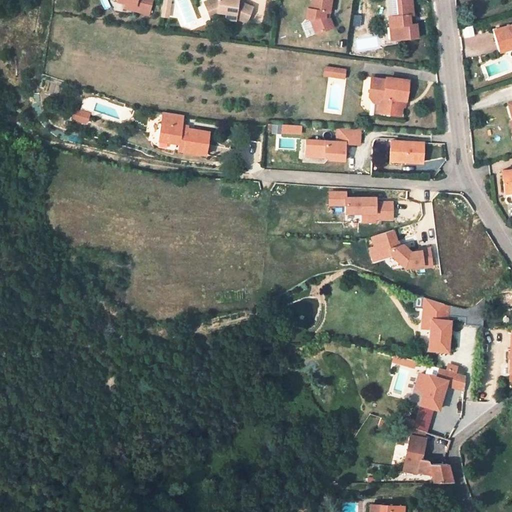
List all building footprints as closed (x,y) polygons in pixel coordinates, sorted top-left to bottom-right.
[(132,12),(146,14),(148,0),(110,0),(112,2),(123,3),(123,7),(133,8),(132,12)] [(167,17),(169,0),(160,0),(158,16),(167,17)] [(202,0),(197,2),(203,15),(209,11),(220,15),(218,20),(228,23),(229,19),(241,23),(246,7),(232,2),(232,0),(202,0)] [(310,19),(316,33),(332,27),(329,19),(328,19),(330,0),(311,0),(310,9),(307,9),(306,18),(310,19)] [(386,19),(387,31),(394,30),(394,41),(414,39),(413,26),(406,27),(405,18),(412,17),(410,0),(409,0),(387,1),(388,19),(386,19)] [(472,25),(461,26),(463,37),(473,36),(472,25)] [(511,25),(492,31),(498,51),(511,47),(511,25)] [(464,38),(466,56),(490,54),(488,36),(464,38)] [(344,78),(345,70),(333,68),(333,70),(332,77),(344,78)] [(372,102),(378,103),(379,97),(382,97),(385,80),(371,78),(368,97),(372,102)] [(385,78),(385,80),(382,97),(379,97),(378,103),(377,113),(400,116),(401,107),(401,105),(400,105),(400,100),(406,101),(408,81),(385,78)] [(86,123),(89,113),(74,109),(71,118),(86,123)] [(209,132),(181,127),(183,115),(164,112),(162,126),(160,128),(158,140),(179,143),(178,150),(184,151),(198,153),(206,154),(209,132)] [(304,154),(325,155),(328,159),(343,160),(344,156),(344,144),(359,145),(360,129),(337,128),(336,140),(305,138),(304,154)] [(390,141),(389,158),(396,158),(396,161),(398,161),(401,161),(421,162),(422,143),(390,141)] [(511,169),(502,171),(505,192),(511,191),(511,169)] [(10,175),(11,183),(20,183),(20,175),(10,175)] [(375,197),(345,197),(345,192),(329,192),(329,205),(344,205),(345,213),(362,213),(362,221),(375,221),(375,218),(392,218),(392,202),(375,202),(375,197)] [(429,249),(410,252),(402,244),(398,245),(393,229),(371,236),(378,259),(391,255),(392,256),(397,261),(406,260),(407,267),(413,266),(413,268),(431,266),(431,261),(429,249)] [(423,308),(424,297),(414,294),(413,307),(423,308)] [(430,328),(429,349),(448,351),(450,321),(448,320),(448,319),(449,305),(424,297),(423,308),(422,319),(431,320),(430,328)] [(483,311),(484,297),(475,305),(465,309),(465,320),(465,324),(482,326),(483,311)] [(465,320),(465,309),(449,305),(448,319),(465,320)] [(421,328),(430,328),(431,320),(422,319),(421,328)] [(392,361),(402,364),(404,357),(394,354),(392,361)] [(402,364),(414,367),(416,361),(404,357),(402,364)] [(437,377),(439,368),(431,365),(428,374),(437,377)] [(419,403),(420,404),(434,408),(437,409),(445,384),(464,390),(465,376),(455,373),(447,370),(439,368),(437,377),(428,374),(423,392),(419,403)] [(416,390),(423,392),(428,374),(421,372),(416,390)] [(426,432),(434,408),(420,404),(413,427),(426,432)] [(417,473),(419,462),(430,463),(429,460),(421,459),(425,439),(424,439),(426,432),(413,427),(412,427),(411,436),(404,470),(417,473)] [(430,475),(432,483),(452,482),(448,466),(448,463),(430,463),(419,462),(417,473),(430,475)]
